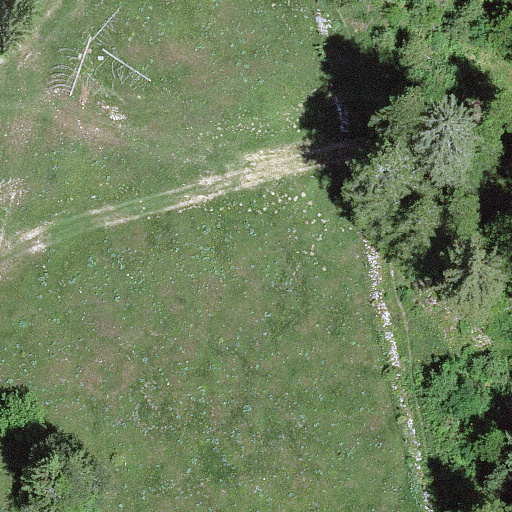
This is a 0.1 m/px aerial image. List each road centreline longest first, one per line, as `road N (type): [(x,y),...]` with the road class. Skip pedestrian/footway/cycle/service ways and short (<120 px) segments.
road 1 (track): [(0,249),(369,139),(511,108)]
road 2 (track): [(0,190),(56,42),(89,0)]
